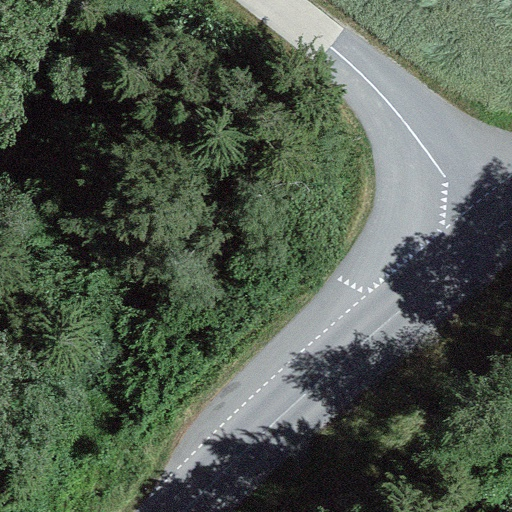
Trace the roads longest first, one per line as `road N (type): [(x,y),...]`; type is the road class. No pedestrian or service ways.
road 1 (secondary): [(186,511),(261,431),(511,221)]
road 2 (track): [(272,0),(511,188)]
